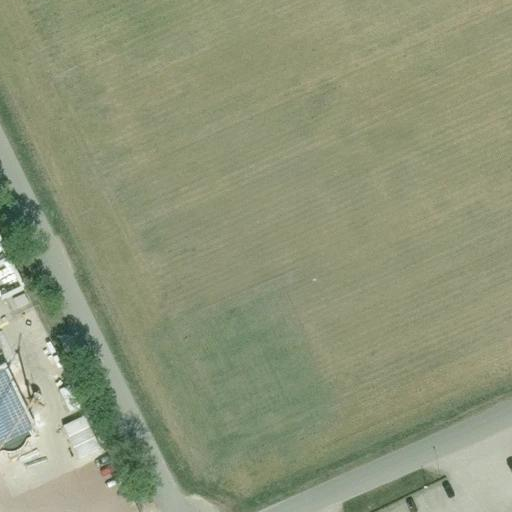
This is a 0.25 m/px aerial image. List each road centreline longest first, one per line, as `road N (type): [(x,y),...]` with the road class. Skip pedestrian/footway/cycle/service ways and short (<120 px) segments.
road 1 (unclassified): [(0,153),(174,511)]
road 2 (unclassified): [(294,511),(511,418)]
